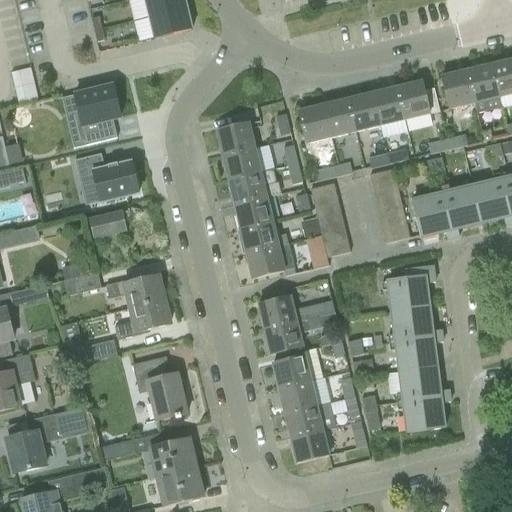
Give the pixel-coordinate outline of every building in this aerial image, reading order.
[(186,10),(183,0),(143,0),(149,19),(186,10)] [(191,32),(186,10),(149,19),(154,41),(191,32)] [(101,31),(99,19),(91,21),(93,33),(101,31)] [(104,43),(101,31),(93,33),(96,45),(104,43)] [(511,95),(511,62),(490,67),(498,99),(511,95)] [(498,99),(490,67),(466,73),(474,105),(476,116),(486,114),(484,103),(498,99)] [(10,75),(18,106),(38,101),(30,70),(10,75)] [(474,105),(466,73),(441,79),(449,111),(474,105)] [(429,116),(421,84),(396,90),(404,122),(429,116)] [(112,88),(61,100),(62,106),(64,105),(67,117),(78,114),(86,148),(116,140),(113,127),(110,128),(109,122),(120,119),(112,88)] [(404,122),(396,90),(372,96),(379,128),(404,122)] [(379,128),(372,96),(347,102),(355,134),(379,128)] [(355,134),(347,102),(322,108),(330,140),(355,134)] [(330,140),(322,108),(298,114),(305,145),(305,146),(330,140)] [(290,135),(289,131),(285,117),(276,119),(280,138),(290,135)] [(216,134),(222,158),(254,151),(248,126),(216,134)] [(492,142),(489,132),(481,134),(483,143),(492,142)] [(464,138),(446,142),(448,152),(466,148),(464,138)] [(4,151),(1,140),(0,140),(0,174),(5,173),(8,173),(9,172),(8,170),(4,151)] [(448,152),(446,142),(428,146),(430,156),(448,152)] [(499,146),(492,148),(495,160),(502,159),(499,146)] [(18,148),(4,151),(8,170),(23,167),(18,148)] [(283,150),(287,168),(297,166),(293,148),(283,150)] [(495,160),(492,148),(484,149),(487,162),(488,162),(495,160)] [(260,175),(254,151),(222,158),(228,183),(260,175)] [(404,152),(386,156),(388,166),(406,162),(404,152)] [(138,195),(131,165),(104,171),(100,156),(74,163),(77,179),(93,175),(100,205),(138,195)] [(388,166),(386,156),(368,161),(370,171),(388,166)] [(441,160),(434,162),(437,174),(444,173),(441,160)] [(437,174),(434,162),(427,163),(430,176),(437,174)] [(349,165),(330,170),(333,180),(351,175),(349,165)] [(302,184),(297,166),(287,168),(292,187),(302,184)] [(8,173),(5,173),(8,189),(25,185),(21,169),(8,173)] [(333,180),(330,170),(312,174),(315,184),(333,180)] [(395,183),(392,172),(369,177),(372,189),(395,183)] [(5,173),(0,174),(0,192),(9,190),(8,189),(5,173)] [(511,178),(507,180),(506,174),(491,178),(493,183),(449,194),(447,188),(433,192),(434,197),(412,203),(413,209),(421,240),(445,234),(447,243),(458,240),(456,232),(504,220),(506,229),(511,227),(511,178)] [(260,175),(228,183),(233,207),(265,199),(280,196),(277,184),(275,185),(263,188),(260,175)] [(398,194),(395,183),(372,189),(375,200),(398,194)] [(337,197),(334,186),(311,191),(314,203),(337,197)] [(401,206),(398,194),(375,200),(377,211),(401,206)] [(295,199),(299,217),(309,215),(305,197),(295,199)] [(340,208),(337,197),(314,203),(317,214),(340,208)] [(233,207),(239,232),(271,224),(265,199),(233,207)] [(403,217),(401,206),(377,211),(380,223),(403,217)] [(343,220),(340,208),(317,214),(319,225),(343,220)] [(126,232),(122,213),(105,217),(110,236),(126,232)] [(110,236),(105,217),(88,221),(93,240),(110,236)] [(406,228),(403,217),(380,223),(383,234),(406,228)] [(345,231),(343,220),(319,225),(322,237),(345,231)] [(317,221),(301,225),(305,240),(320,236),(317,221)] [(275,239),(271,224),(239,232),(236,232),(236,233),(237,233),(240,247),(243,246),(245,256),(277,248),(277,249),(288,246),(285,236),(275,239)] [(0,251),(38,242),(34,228),(0,236),(0,251)] [(409,240),(406,228),(383,234),(386,245),(409,240)] [(348,242),(345,231),(322,237),(325,248),(348,242)] [(142,233),(95,244),(104,279),(150,268),(142,233)] [(351,254),(348,242),(325,248),(327,259),(351,254)] [(288,246),(277,249),(277,248),(245,256),(251,281),(294,271),(288,246)] [(432,269),(405,273),(404,273),(405,282),(381,285),(382,293),(387,292),(393,337),(387,338),(389,352),(395,352),(401,397),(395,397),(397,412),(402,412),(406,435),(443,430),(440,406),(449,405),(447,393),(439,394),(433,346),(442,345),(440,333),(432,334),(425,286),(434,285),(432,269)] [(66,297),(82,294),(100,289),(96,274),(62,282),(66,297)] [(126,297),(130,311),(163,303),(157,278),(129,285),(128,282),(105,287),(108,301),(126,297)] [(44,288),(17,294),(20,309),(48,302),(44,288)] [(289,299),(258,307),(264,332),(296,324),(318,319),(323,318),(320,307),(293,313),(289,299)] [(169,326),(163,303),(130,311),(133,324),(115,328),(118,342),(141,336),(140,333),(169,326)] [(0,312),(0,359),(11,357),(8,344),(12,343),(4,312),(0,312)] [(323,318),(318,319),(321,328),(324,330),(326,331),(337,329),(334,315),(323,318)] [(302,350),(298,336),(324,330),(321,328),(318,319),(296,324),(264,332),(270,358),(302,350)] [(81,341),(66,345),(74,368),(117,357),(113,341),(83,349),(81,341)] [(347,344),(349,352),(362,349),(360,341),(347,344)] [(364,356),(362,349),(349,352),(351,359),(364,356)] [(0,412),(35,404),(30,384),(34,383),(28,357),(1,363),(4,376),(0,376),(0,412)] [(272,367),(277,391),(310,383),(304,359),(272,367)] [(148,363),(132,367),(137,387),(146,385),(149,394),(156,423),(164,421),(174,418),(175,420),(180,419),(180,417),(187,415),(177,376),(165,379),(161,360),(148,363)] [(371,363),(358,365),(360,379),(373,377),(371,363)] [(340,383),(344,401),(354,399),(350,380),(340,383)] [(375,392),(373,382),(361,384),(362,394),(375,392)] [(316,408),(310,383),(277,391),(283,416),(316,408)] [(361,401),(363,408),(375,405),(373,398),(361,401)] [(359,417),(354,399),(344,401),(349,419),(359,417)] [(377,413),(375,405),(363,408),(365,416),(377,413)] [(330,406),(316,409),(316,408),(283,416),(289,440),(321,432),(335,428),(330,406)] [(27,436),(4,442),(13,476),(34,470),(45,468),(39,445),(60,440),(61,439),(60,437),(86,431),(81,409),(55,416),(34,421),(24,423),(27,436)] [(366,448),(361,429),(351,432),(356,451),(366,448)] [(328,458),(321,432),(289,440),(295,466),(328,458)] [(188,441),(157,448),(149,450),(156,479),(195,469),(188,441)] [(131,442),(98,450),(101,463),(134,455),(131,442)] [(202,499),(195,469),(156,479),(163,508),(202,499)] [(59,511),(58,504),(109,492),(103,470),(70,478),(47,484),(50,495),(19,503),(20,511),(59,511)]
